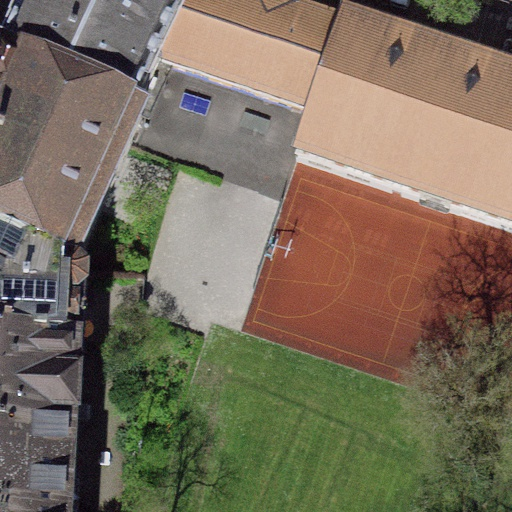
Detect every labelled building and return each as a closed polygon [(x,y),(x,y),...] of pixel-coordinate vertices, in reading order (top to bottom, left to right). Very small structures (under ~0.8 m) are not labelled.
[(4,59),(142,122),(144,117),(136,113),(158,64),(187,0),(29,0),(29,1),(16,29),(17,29),(4,59)] [(511,72),(483,63),(344,17),(343,22),(298,7),(299,6),(280,0),(187,0),(158,64),(311,116),(296,161),(459,215),(511,232),(511,72)] [(0,243),(71,276),(142,122),(4,59),(2,58),(0,61),(0,243)] [(511,379),(511,261),(285,213),(260,323),(374,348),(373,350),(511,379)] [(0,348),(73,353),(75,353),(77,310),(85,303),(86,286),(79,278),(76,278),(76,276),(71,276),(0,243),(0,348)] [(0,511),(64,511),(69,431),(70,431),(77,425),(78,397),(73,391),(71,391),(73,353),(0,348),(0,511)]
